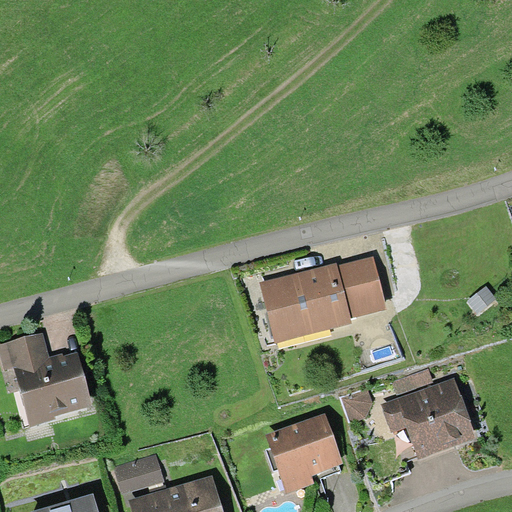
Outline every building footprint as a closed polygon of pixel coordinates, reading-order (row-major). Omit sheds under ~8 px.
[(371,262),(335,271),(347,322),(384,313),(371,262)] [(334,269),(261,286),(275,347),(349,330),(347,322),(335,271),(334,269)] [(11,349),(29,422),(91,407),(78,356),(46,363),(41,341),(11,349)] [(397,402),(433,389),(427,373),(391,386),(397,402)] [(397,402),(382,407),(392,434),(409,429),(420,462),(475,443),(454,382),(433,389),(397,402)] [(326,421),(267,440),(285,495),(315,485),(312,476),(340,467),(326,421)] [(151,458),(112,470),(120,497),(159,485),(151,458)] [(219,511),(210,480),(132,504),(133,511),(219,511)]
